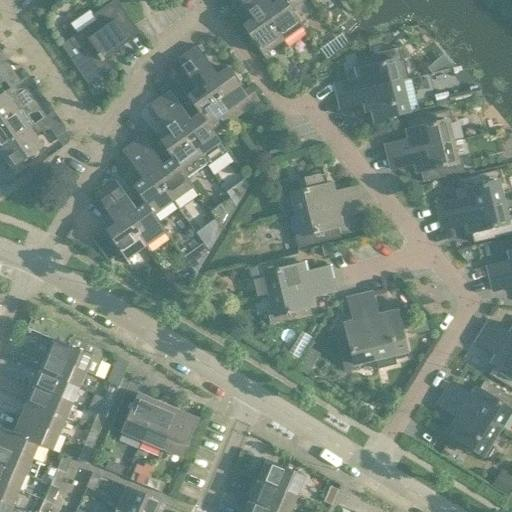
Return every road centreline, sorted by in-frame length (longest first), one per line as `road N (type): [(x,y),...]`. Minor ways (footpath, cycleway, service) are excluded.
road 1 (residential): [(430,252),(308,106),(285,113),(210,10)]
road 2 (residential): [(374,469),(473,302),(430,252)]
road 3 (tertiary): [(36,266),(253,394)]
road 4 (residential): [(109,140),(87,123),(0,0)]
road 5 (residential): [(109,140),(170,48),(210,10)]
road 6 (residential): [(36,266),(109,140)]
road 7 (tertiary): [(253,394),(374,469)]
road 8 (residential): [(204,511),(253,394)]
